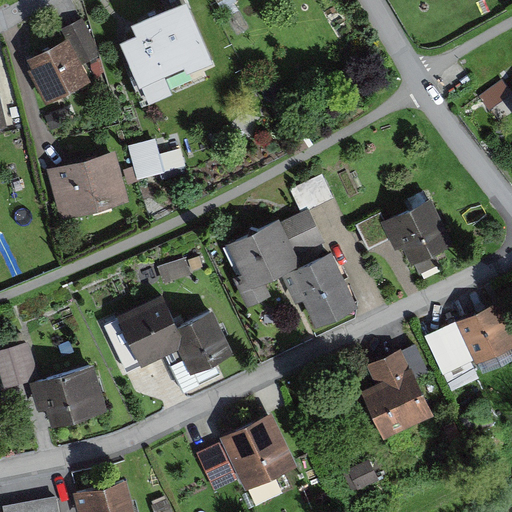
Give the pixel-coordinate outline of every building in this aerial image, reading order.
[(155,32),(135,40),(152,83),(216,57),(196,9),(180,16),(177,8),(150,19),(155,32)] [(71,29),(74,34),(30,56),(54,104),(104,79),(96,63),(109,56),(91,20),(71,29)] [(0,125),(15,122),(2,67),(0,67),(0,125)] [(130,143),(141,178),(189,163),(184,144),(162,151),(157,135),(130,143)] [(122,148),(54,166),(67,216),(135,199),(122,148)] [(328,172),(293,184),(302,209),(326,201),(333,219),(343,215),(328,172)] [(439,193),(388,218),(397,238),(401,246),(412,240),(421,258),(442,248),(461,238),(439,193)] [(310,261),(305,252),(331,241),(315,205),(289,217),(288,215),(235,239),(249,271),(240,275),(254,305),(279,293),(272,278),(288,271),(310,261)] [(388,218),(385,212),(364,221),(376,247),(397,238),(388,218)] [(310,261),(288,271),(302,301),(312,297),(325,325),(367,306),(340,247),(310,261)] [(421,258),(428,271),(448,261),(442,248),(421,258)] [(193,256),(165,264),(170,280),(198,272),(193,256)] [(171,289),(123,312),(149,365),(179,351),(182,358),(191,354),(199,372),(242,351),(219,306),(187,321),(171,289)] [(511,295),(464,317),(482,357),(484,362),(511,348),(511,295)] [(482,357),(464,317),(433,331),(451,371),(482,357)] [(0,339),(0,341),(2,349),(1,350),(11,384),(44,375),(34,340),(31,341),(28,331),(0,339)] [(408,347),(375,362),(384,381),(370,387),(393,435),(443,412),(420,364),(416,365),(408,347)] [(102,361),(38,379),(46,408),(55,406),(60,422),(115,407),(102,361)] [(491,401),(468,414),(479,434),(502,422),(491,401)] [(279,409),(228,434),(230,438),(248,475),(253,485),(304,460),(279,409)] [(204,451),(222,488),(248,475),(230,438),(204,451)] [(379,458),(353,470),(361,488),(387,476),(379,458)] [(144,511),(135,476),(81,491),(86,511),(144,511)] [(67,511),(64,493),(10,503),(11,511),(67,511)] [(178,511),(173,499),(158,505),(161,511),(178,511)]
